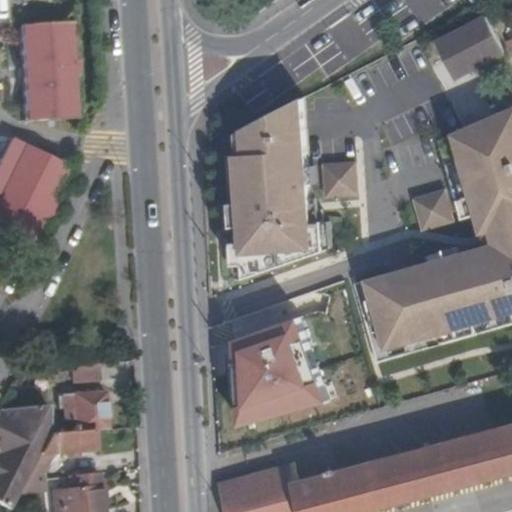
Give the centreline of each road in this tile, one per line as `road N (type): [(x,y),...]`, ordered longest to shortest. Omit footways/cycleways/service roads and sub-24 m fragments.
road 1 (primary): [(187,511),(168,115)]
road 2 (primary): [(131,151),(156,511)]
road 3 (residential): [(0,376),(104,158),(131,151)]
road 4 (primary): [(121,0),(131,151)]
road 5 (unclassified): [(168,115),(284,32)]
road 6 (unclassified): [(284,32),(206,40),(191,34),(166,0)]
